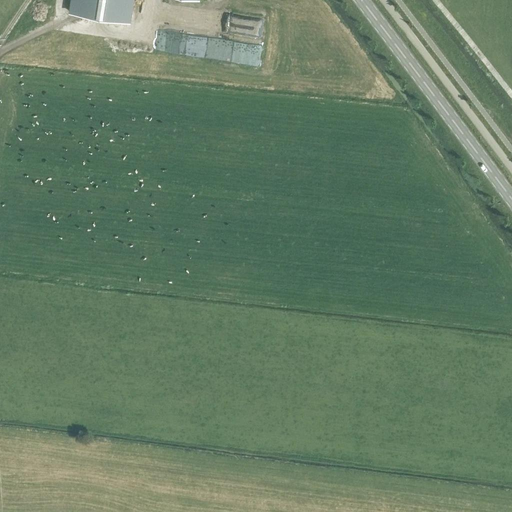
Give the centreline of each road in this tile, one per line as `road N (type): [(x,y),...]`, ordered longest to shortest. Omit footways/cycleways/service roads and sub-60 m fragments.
road 1 (primary): [(511,200),(359,0)]
road 2 (track): [(511,170),(383,0)]
